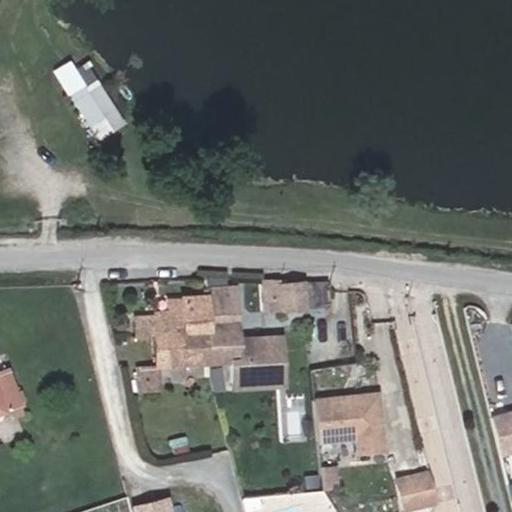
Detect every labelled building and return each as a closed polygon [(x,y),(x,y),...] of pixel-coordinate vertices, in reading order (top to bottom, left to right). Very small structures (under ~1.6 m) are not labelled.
[(85,93),(79,82),(66,91),(72,101),(85,93)] [(121,122),(97,85),(85,93),(72,101),(96,139),(121,122)] [(299,308),(296,283),(276,285),(276,281),(262,283),(265,312),(279,310),(299,308)] [(326,306),(324,284),(303,287),(302,282),(296,283),(299,308),(326,306)] [(352,301),(353,287),(329,287),(329,301),(335,301),(352,301)] [(275,377),(274,357),(266,357),(265,337),(241,339),(241,343),(235,343),(232,288),(204,290),(204,298),(206,330),(208,363),(230,361),(232,387),(268,385),(275,377)] [(206,330),(204,298),(180,299),(180,306),(167,307),(167,311),(152,312),(152,315),(153,319),(135,320),(135,329),(136,334),(154,333),(169,333),(169,324),(182,323),(183,332),(206,330)] [(208,363),(206,330),(183,332),(182,323),(169,324),(169,333),(154,333),(156,365),(207,363),(208,363)] [(280,336),(265,337),(266,357),(274,357),(275,377),(268,385),(282,384),(280,336)] [(157,390),(156,367),(141,369),(143,391),(157,390)] [(0,411),(18,405),(6,371),(0,372),(0,411)] [(341,394),(309,397),(314,440),(352,436),(354,453),(381,449),(374,390),(352,392),(352,396),(342,398),(341,394)] [(511,412),(489,417),(498,455),(511,451),(511,412)] [(398,481),(405,511),(436,504),(428,474),(398,481)] [(127,505),(128,511),(162,511),(158,496),(127,505)]
